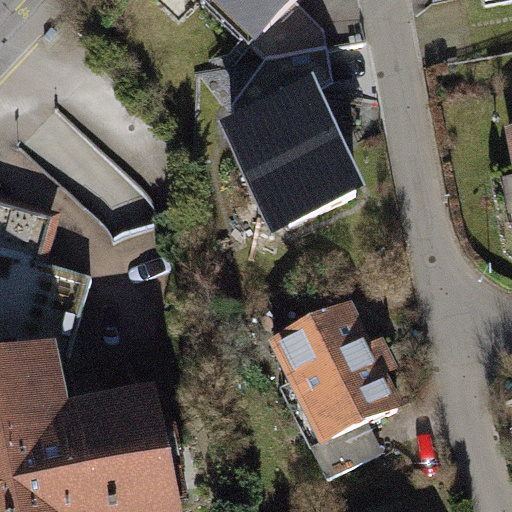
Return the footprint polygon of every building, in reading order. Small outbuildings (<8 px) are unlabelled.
[(154,0),(142,13),(220,86),(301,0),(154,0)] [(511,0),(439,0),(442,14),(511,3),(511,0)] [(300,102),(219,144),(271,246),(353,205),(300,102)] [(511,133),(507,134),(511,158),(511,181),(502,184),(510,220),(511,219),(511,133)] [(0,202),(0,359),(72,346),(90,282),(39,268),(54,218),(0,202)] [(358,321),(255,362),(302,479),(405,438),(358,321)] [(0,511),(176,511),(159,411),(68,427),(55,351),(0,360),(0,511)]
